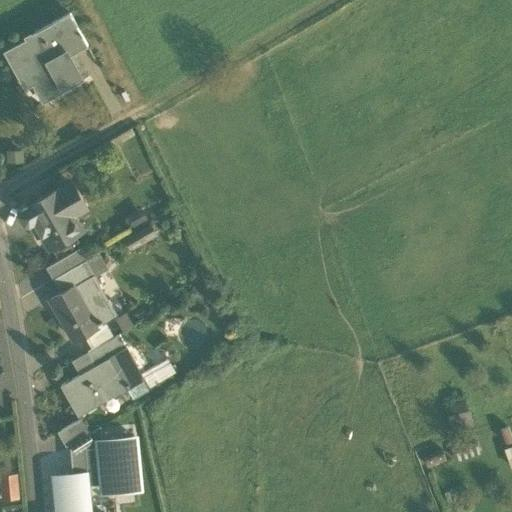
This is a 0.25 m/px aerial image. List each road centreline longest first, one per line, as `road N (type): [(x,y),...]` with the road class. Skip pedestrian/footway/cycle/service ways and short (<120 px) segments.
road 1 (track): [(0,192),(330,0)]
road 2 (residential): [(0,266),(35,511)]
